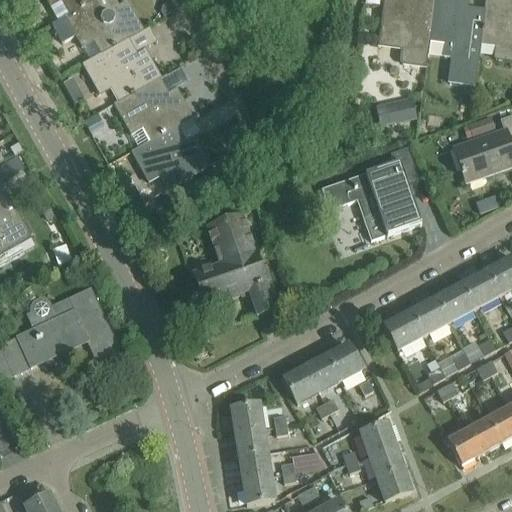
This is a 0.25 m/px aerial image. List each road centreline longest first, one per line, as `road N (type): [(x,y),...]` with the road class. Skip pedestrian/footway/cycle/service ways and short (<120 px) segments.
road 1 (residential): [(171,400),(511,221)]
road 2 (tertiary): [(171,400),(159,361),(0,63)]
road 3 (residential): [(177,0),(256,143)]
road 4 (residential): [(44,461),(171,400)]
